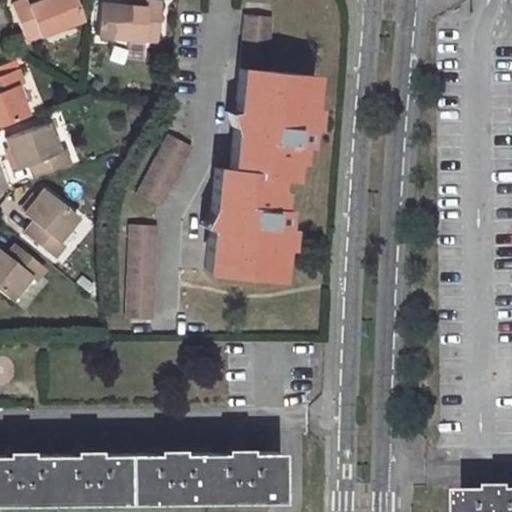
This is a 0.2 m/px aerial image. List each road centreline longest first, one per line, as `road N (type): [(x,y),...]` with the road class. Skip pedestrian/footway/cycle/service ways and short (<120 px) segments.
road 1 (unclassified): [(371,0),(344,511)]
road 2 (unclassified): [(379,511),(404,0)]
